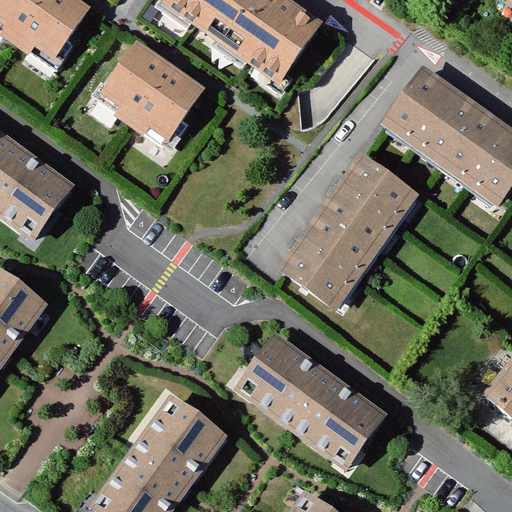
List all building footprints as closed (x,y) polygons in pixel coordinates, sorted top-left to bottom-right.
[(89,15),(68,0),(5,0),(0,8),(0,17),(17,30),(10,38),(31,53),(37,44),(58,59),(89,15)] [(321,29),(279,0),(175,0),(171,6),(283,84),(321,29)] [(203,96),(141,51),(109,95),(130,110),(124,119),(144,134),(151,125),(171,139),(203,96)] [(505,210),(511,199),(511,132),(431,75),(392,130),(505,210)] [(74,192),(0,138),(0,213),(38,241),(74,192)] [(418,197),(364,157),(281,271),(335,311),(418,197)] [(44,309),(0,277),(0,371),(5,365),(44,309)] [(388,422),(281,345),(246,395),(353,471),(388,422)] [(511,360),(486,392),(511,413),(511,360)] [(176,511),(227,442),(175,405),(99,511),(100,511),(176,511)] [(326,511),(310,501),(301,511),(326,511)]
